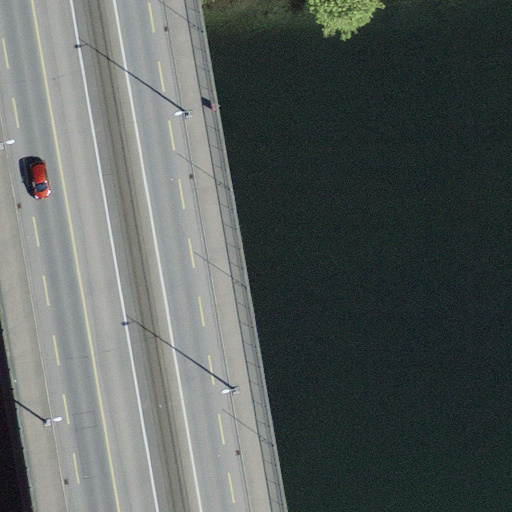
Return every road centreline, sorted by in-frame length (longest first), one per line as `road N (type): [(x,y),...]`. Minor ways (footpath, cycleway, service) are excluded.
road 1 (primary): [(222,511),(135,0)]
road 2 (primary): [(31,0),(117,511)]
